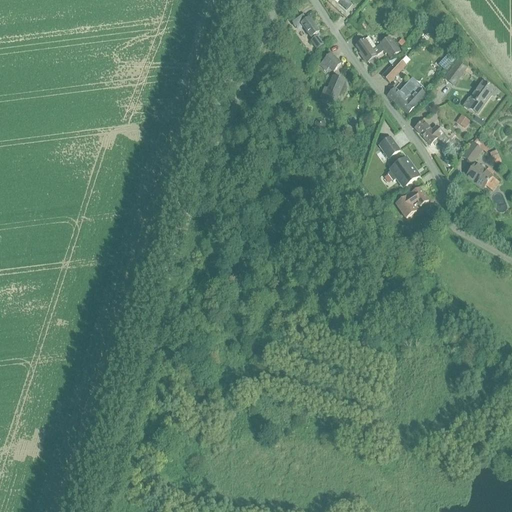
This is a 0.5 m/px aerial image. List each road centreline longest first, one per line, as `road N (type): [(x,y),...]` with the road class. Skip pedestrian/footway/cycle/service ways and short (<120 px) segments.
road 1 (tertiary): [(92,511),(207,146)]
road 2 (residential): [(511,261),(450,222),(421,149),(311,0)]
road 3 (residential): [(278,0),(228,120),(207,146)]
road 4 (tertiary): [(207,146),(251,0)]
